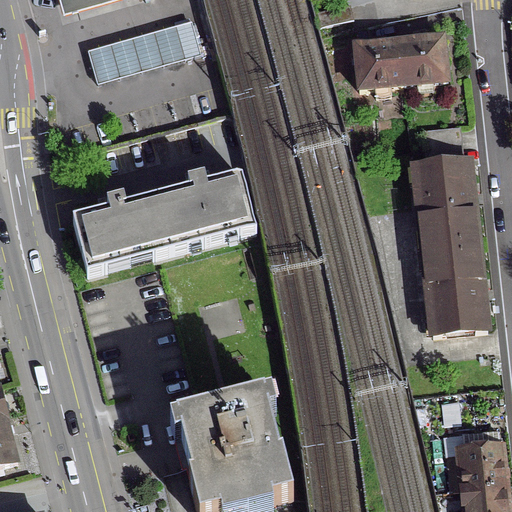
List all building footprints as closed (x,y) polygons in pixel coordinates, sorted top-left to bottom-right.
[(132,0),(54,0),(61,20),(132,0)] [(348,8),(314,16),(318,30),(352,23),(348,8)] [(198,59),(189,26),(173,31),(182,63),(198,59)] [(182,63),(173,31),(88,55),(97,87),(182,63)] [(430,87),(446,85),(441,41),(397,46),(402,90),(415,89),(416,97),(431,95),(430,87)] [(397,46),(353,51),(358,95),(373,93),(374,101),(389,100),(388,92),(402,90),(397,46)] [(457,150),(455,133),(422,136),(424,154),(457,150)] [(426,169),(412,170),(421,256),(476,250),(471,207),(466,207),(465,198),(470,197),(467,165),(459,165),(457,150),(424,154),(426,169)] [(187,195),(155,203),(170,259),(254,237),(240,181),(204,191),(202,183),(185,187),(187,195)] [(107,216),(71,225),(85,280),(105,275),(103,267),(149,256),(151,263),(170,259),(155,203),(123,211),(121,204),(105,208),(107,216)] [(421,256),(431,342),(485,336),(482,303),(477,304),(476,294),(481,294),(476,250),(421,256)] [(189,484),(186,485),(193,511),(244,511),(269,506),(270,509),(291,504),(280,461),(277,462),(262,402),(175,424),(189,484)] [(0,470),(16,466),(4,421),(4,420),(0,421),(0,470)] [(462,454),(459,459),(462,494),(502,490),(496,434),(464,437),(466,454),(462,454)] [(504,511),(502,490),(462,494),(463,511),(504,511)]
